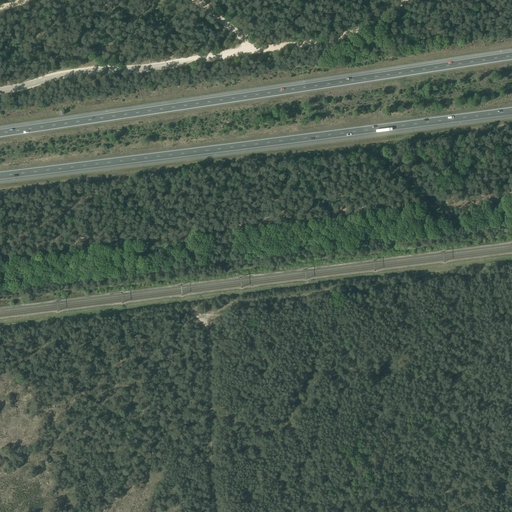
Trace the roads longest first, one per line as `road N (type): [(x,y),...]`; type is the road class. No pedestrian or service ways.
road 1 (motorway): [(511,55),(0,133)]
road 2 (track): [(511,262),(0,327)]
road 3 (motorway): [(0,175),(511,111)]
road 4 (track): [(212,511),(207,313),(0,335)]
road 5 (track): [(207,313),(511,271)]
